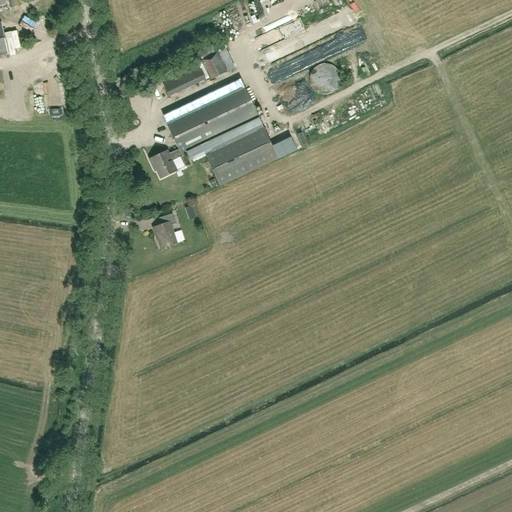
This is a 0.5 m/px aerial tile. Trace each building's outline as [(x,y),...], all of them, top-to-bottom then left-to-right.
[(0,0),(0,8),(10,7),(10,8),(20,6),(18,0),(0,0)] [(306,27),(309,39),(322,36),(319,24),(306,27)] [(225,31),(230,39),(240,34),(236,25),(225,31)] [(258,49),(286,36),(281,27),(254,40),(258,49)] [(301,31),(279,39),(284,54),(306,46),(303,39),(301,31)] [(225,49),(217,52),(200,61),(210,81),(227,72),(234,68),(225,49)] [(321,92),(335,88),(325,60),(306,66),(314,87),(319,85),(321,92)] [(169,96),(205,79),(198,65),(162,82),(169,96)] [(271,87),(275,99),(305,87),(301,75),(271,87)] [(262,126),(260,120),(243,84),(165,120),(178,149),(168,154),(167,151),(149,159),(153,167),(154,166),(160,178),(176,171),(172,161),(182,156),(182,157),(188,154),(191,161),(205,154),(220,186),(277,159),(262,126)] [(318,120),(340,111),(336,102),(314,111),(318,120)] [(284,146),(288,153),(293,151),(290,143),(284,146)] [(155,236),(157,235),(158,239),(157,239),(160,248),(176,243),(170,225),(175,223),(172,213),(159,218),(161,225),(152,227),(155,236)] [(179,226),(172,228),(175,239),(182,237),(179,226)]
